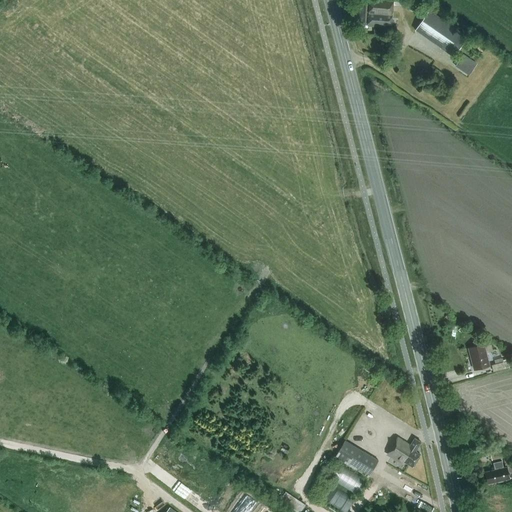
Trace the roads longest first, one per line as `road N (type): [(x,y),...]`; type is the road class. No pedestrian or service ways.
road 1 (primary): [(458,511),(358,111)]
road 2 (track): [(0,442),(137,470),(192,511)]
